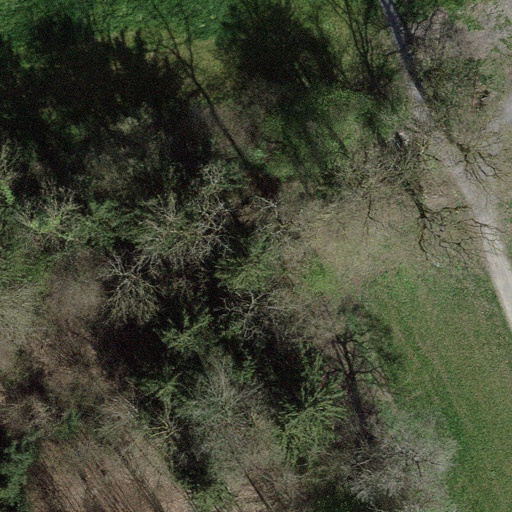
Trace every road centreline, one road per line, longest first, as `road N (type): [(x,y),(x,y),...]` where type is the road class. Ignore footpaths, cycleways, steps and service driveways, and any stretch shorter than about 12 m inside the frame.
road 1 (track): [(511,280),(447,124)]
road 2 (track): [(447,124),(389,0)]
